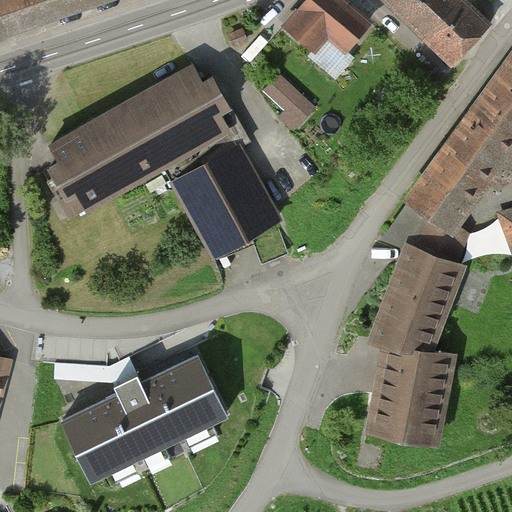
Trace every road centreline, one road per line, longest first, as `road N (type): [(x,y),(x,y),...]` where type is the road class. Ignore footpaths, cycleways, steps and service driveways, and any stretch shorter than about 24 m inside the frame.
road 1 (residential): [(0,312),(134,327),(276,290),(339,294)]
road 2 (residential): [(339,294),(371,217),(511,30)]
road 3 (residential): [(277,472),(384,501),(511,467)]
road 4 (tertiary): [(0,73),(224,0)]
road 5 (residential): [(277,472),(339,294)]
